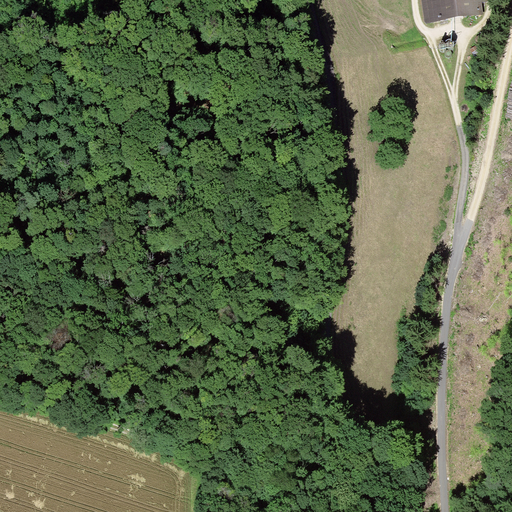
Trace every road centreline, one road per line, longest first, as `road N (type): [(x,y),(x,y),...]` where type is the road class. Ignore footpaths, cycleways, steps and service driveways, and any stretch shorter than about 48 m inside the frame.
road 1 (unclassified): [(306,0),(328,88),(335,190),(324,375),(358,511)]
road 2 (track): [(442,511),(438,383),(447,307),(511,57)]
road 3 (track): [(0,389),(170,446),(256,511)]
road 4 (track): [(133,205),(86,78),(43,0)]
road 5 (track): [(480,186),(441,47),(416,21),(413,0)]
